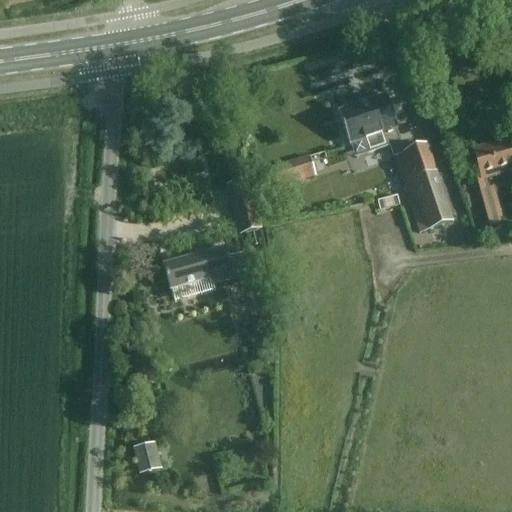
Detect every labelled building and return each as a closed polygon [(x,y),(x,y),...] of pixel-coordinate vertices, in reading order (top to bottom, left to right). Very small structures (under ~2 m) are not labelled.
[(386,98),(337,114),(349,147),(362,142),(367,155),(389,147),(393,158),(394,158),(404,154),(400,143),(396,131),(397,130),(386,98)] [(483,180),(511,172),(511,171),(511,140),(473,152),(480,178),(481,181),(483,180)] [(394,158),(420,235),(452,224),(426,147),(394,158)] [(302,160),(272,169),(278,189),(308,180),(302,160)] [(480,178),(476,179),(479,189),(490,229),(503,225),(492,190),(486,192),(485,187),(483,180),(481,181),(480,178)] [(241,235),(260,230),(257,218),(259,217),(255,204),(253,205),(247,183),(227,188),(241,235)] [(396,197),(376,203),(378,212),(398,207),(396,197)] [(233,276),(245,272),(241,256),(229,259),(226,250),(163,268),(170,293),(211,281),(212,286),(234,280),(233,276)] [(139,462),(153,462),(153,438),(139,439),(139,462)]
